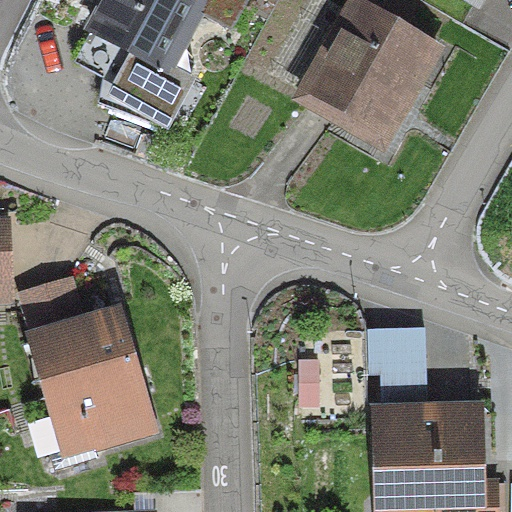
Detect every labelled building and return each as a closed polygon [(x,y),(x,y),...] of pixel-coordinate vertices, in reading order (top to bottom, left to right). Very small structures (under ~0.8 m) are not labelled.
[(105,0),(91,28),(135,51),(112,94),(169,124),(193,79),(172,68),(204,9),(233,24),(245,0),(105,0)] [(353,0),(296,98),(390,153),(447,55),(353,0)] [(14,230),(0,229),(0,316),(16,316),(14,230)] [(123,314),(20,343),(57,475),(161,446),(123,314)] [(380,375),(380,402),(427,402),(426,328),(366,328),(367,375),(380,375)] [(380,402),(369,403),(373,511),(502,511),(501,482),(486,482),(483,399),(427,402),(380,402)]
